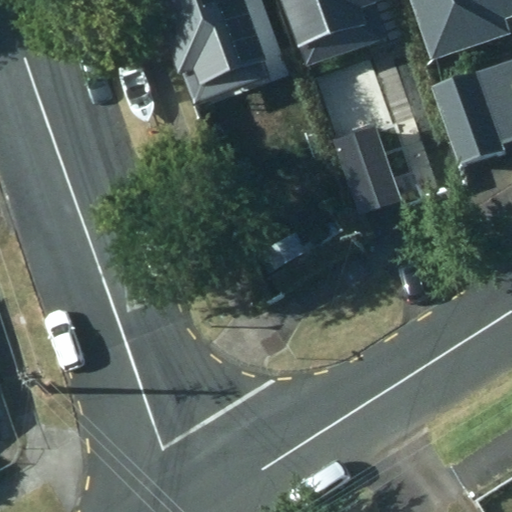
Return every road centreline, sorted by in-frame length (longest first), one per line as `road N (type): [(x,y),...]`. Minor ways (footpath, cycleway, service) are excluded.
road 1 (residential): [(194,510),(16,0)]
road 2 (secondary): [(511,308),(194,510)]
